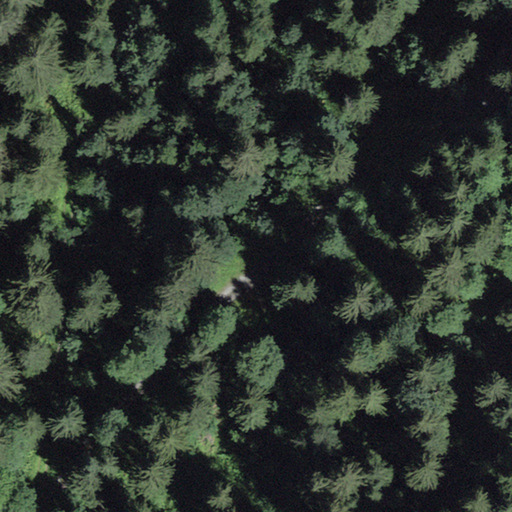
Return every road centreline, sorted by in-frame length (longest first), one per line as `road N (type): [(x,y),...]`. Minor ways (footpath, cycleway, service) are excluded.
road 1 (track): [(47,511),(213,305),(340,185),(475,94),(511,38)]
road 2 (track): [(136,0),(71,186),(67,308),(39,511)]
